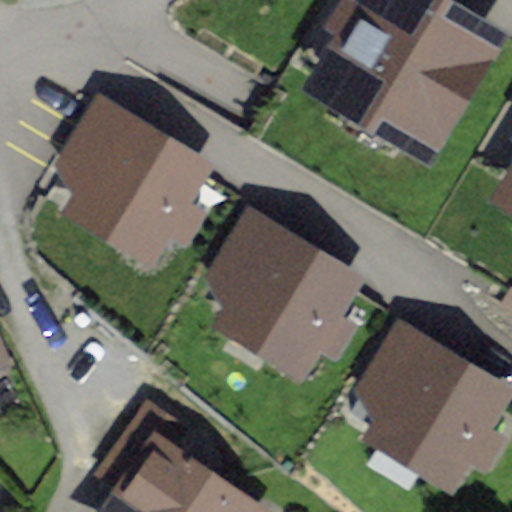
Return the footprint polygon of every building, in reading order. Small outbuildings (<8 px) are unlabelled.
[(415,0),(372,0),(315,100),(427,164),(496,46),(415,0)] [(210,172),(99,106),(60,172),(88,189),(70,219),(152,268),(210,172)] [(511,191),(502,208),(511,214),(511,191)] [(361,286),(251,220),(211,287),(239,304),(222,333),(303,382),(361,286)] [(511,399),(400,333),(361,399),(389,416),(371,446),(453,495),(511,399)] [(140,480),(117,511),(234,511),(158,456),(179,428),(147,406),(111,458),(140,480)]
